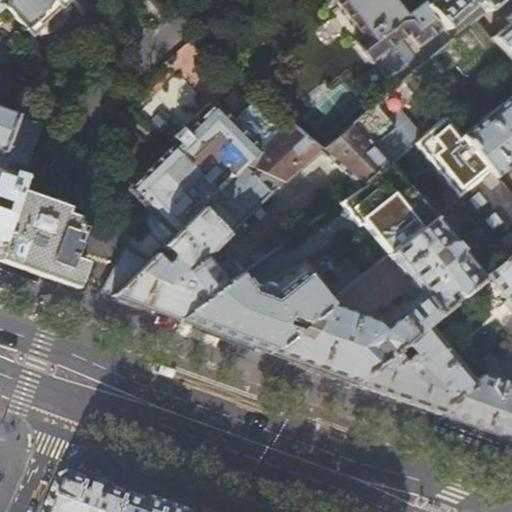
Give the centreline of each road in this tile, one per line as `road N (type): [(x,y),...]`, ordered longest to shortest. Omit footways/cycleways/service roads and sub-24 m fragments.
road 1 (secondary): [(452,511),(70,377)]
road 2 (residential): [(17,511),(70,377)]
